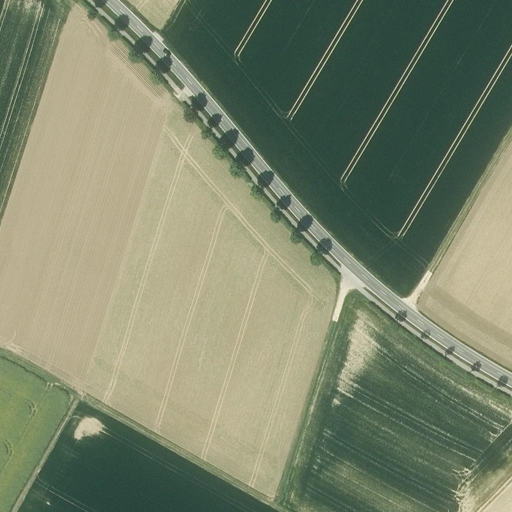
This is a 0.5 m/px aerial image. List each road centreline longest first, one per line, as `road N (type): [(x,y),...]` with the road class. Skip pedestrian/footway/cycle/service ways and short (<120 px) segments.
road 1 (tertiary): [(511,380),(422,324),(321,235),(110,0)]
road 2 (track): [(282,511),(77,395),(13,511)]
road 3 (track): [(511,131),(404,310)]
road 4 (track): [(275,508),(333,324)]
